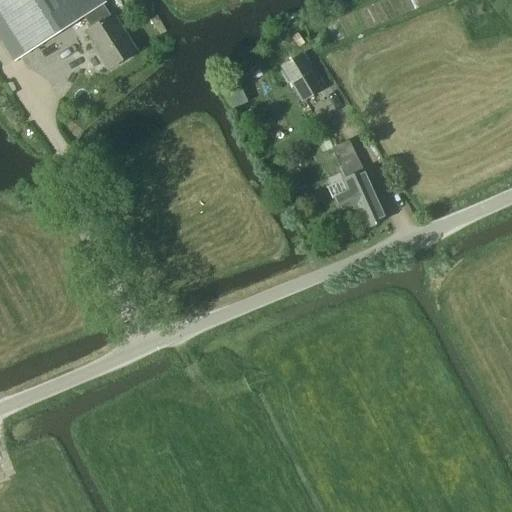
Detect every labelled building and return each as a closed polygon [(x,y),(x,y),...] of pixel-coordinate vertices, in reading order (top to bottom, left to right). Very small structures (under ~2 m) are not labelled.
[(107,69),(127,56),(136,51),(114,17),(111,18),(102,4),(105,3),(103,0),(0,0),(0,39),(14,61),(83,17),(90,28),(85,32),(95,48),(94,49),(107,69)] [(290,38),(271,51),(280,63),(299,50),(298,49),(291,39),(290,38)] [(322,89),(301,54),(281,66),(302,101),(322,89)] [(245,103),(235,83),(222,89),(232,110),(245,103)] [(356,156),(340,164),(347,181),(364,174),(356,156)] [(348,190),(333,197),(341,214),(356,207),(366,228),(385,219),(368,181),(368,182),(364,174),(347,181),(350,188),(348,189),(348,190)]
